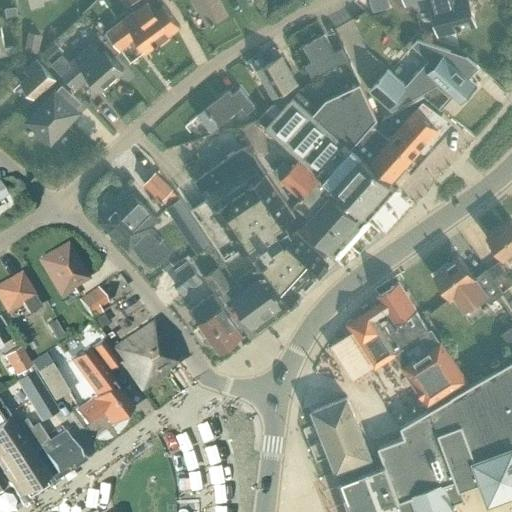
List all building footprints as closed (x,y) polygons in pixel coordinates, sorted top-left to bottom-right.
[(29,0),(32,10),(44,7),(42,0),(29,0)] [(147,0),(106,32),(119,50),(137,37),(147,51),(156,43),(158,47),(170,37),(168,34),(180,25),(164,3),(155,9),(148,0),(147,0)] [(193,0),(200,11),(204,9),(212,24),(227,17),(218,0),(193,0)] [(388,0),(371,0),(374,8),(389,4),(388,0)] [(404,0),(406,5),(423,0),(431,0),(434,8),(433,8),(440,34),(476,24),(468,0),(462,0),(458,1),(457,0),(404,0)] [(16,8),(5,9),(7,17),(17,16),(16,8)] [(1,27),(0,27),(0,57),(15,55),(14,46),(5,48),(1,27)] [(324,34),(305,45),(319,71),(339,61),(336,56),(324,34)] [(29,37),(26,49),(37,52),(40,39),(29,37)] [(62,53),(51,63),(59,72),(76,90),(89,78),(100,90),(123,69),(106,50),(102,54),(91,43),(70,62),(62,53)] [(55,44),(43,54),(51,63),(62,52),(55,44)] [(388,69),(369,90),(390,109),(398,99),(402,102),(437,82),(460,103),(478,84),(467,75),(472,70),(450,51),(450,50),(432,44),(429,55),(432,59),(407,87),(405,85),(388,69)] [(339,54),(336,56),(339,61),(347,56),(343,48),(338,51),(339,54)] [(281,59),(262,69),(276,96),(296,85),(281,59)] [(56,79),(42,64),(21,83),(34,99),(56,79)] [(273,120),(265,129),(322,178),(363,214),(391,182),(369,163),(353,148),(373,124),(378,119),(360,83),(326,99),(313,114),(294,97),(291,100),(280,112),(273,120)] [(211,133),(220,125),(219,123),(240,106),(247,115),(256,107),(240,88),(232,94),(230,92),(206,110),(198,116),(211,133)] [(51,97),(50,97),(28,121),(51,142),(74,118),(61,106),(67,98),(58,90),(51,97)] [(288,97),(273,106),(280,112),(291,100),(288,97)] [(373,124),(353,148),(369,163),(371,161),(393,180),(438,129),(433,125),(441,116),(424,102),(391,139),(374,125),(373,124)] [(265,114),(258,122),(265,129),(273,120),(265,114)] [(311,272),(327,256),(297,228),(291,236),(282,223),(295,214),(247,145),(195,181),(210,203),(194,214),(226,260),(241,249),(242,250),(255,241),(268,260),(256,268),(283,303),(301,289),(298,285),(310,271),(311,272)] [(357,220),(363,214),(322,178),(320,180),(299,161),(282,180),(302,197),(295,205),(310,219),(303,227),(330,251),(357,220)] [(156,172),(144,184),(161,201),(162,203),(164,202),(169,207),(179,196),(172,190),(173,189),(166,182),(156,172)] [(123,201),(103,222),(130,246),(131,245),(136,250),(142,260),(149,265),(155,266),(166,258),(170,254),(171,251),(162,238),(149,227),(149,226),(157,217),(133,193),(124,202),(123,201)] [(511,221),(511,220),(487,238),(502,259),(511,251),(511,221)] [(65,244),(39,260),(58,294),(85,277),(65,244)] [(503,292),(491,275),(486,269),(475,278),(459,257),(434,276),(450,298),(454,296),(465,310),(485,295),(490,302),(503,292)] [(167,259),(159,265),(164,272),(172,266),(167,259)] [(182,278),(174,284),(183,294),(202,281),(188,261),(176,270),(182,278)] [(219,295),(232,286),(219,267),(206,276),(219,295)] [(511,284),(500,268),(491,275),(503,292),(511,285),(511,284)] [(33,295),(20,272),(0,283),(0,302),(5,311),(21,302),(27,313),(39,306),(33,295)] [(261,278),(232,299),(252,327),(281,306),(261,278)] [(446,353),(432,329),(428,332),(414,310),(416,309),(399,282),(379,295),(384,303),(361,317),(365,324),(331,345),(351,378),(395,351),(431,406),(471,381),(451,350),(446,353)] [(96,288),(78,300),(90,319),(101,312),(97,307),(105,302),(96,288)] [(220,351),(242,334),(222,307),(213,294),(190,310),(200,324),(220,351)] [(100,315),(93,321),(98,328),(106,324),(100,315)] [(54,319),(45,325),(54,340),(63,335),(54,319)] [(168,370),(165,366),(176,359),(150,321),(112,348),(140,389),(168,370)] [(511,352),(511,326),(500,335),(511,352)] [(114,382),(106,370),(117,362),(101,340),(89,348),(87,345),(69,359),(95,395),(75,410),(86,424),(101,413),(109,423),(131,407),(113,383),(114,382)] [(4,357),(17,380),(31,372),(31,371),(33,370),(19,347),(4,357)] [(53,400),(67,392),(43,353),(29,362),(53,400)] [(511,361),(431,409),(430,410),(434,417),(437,425),(457,480),(461,490),(484,481),(491,500),(511,492),(511,361)] [(31,372),(17,380),(16,381),(41,420),(56,410),(31,371),(31,372)] [(348,397),(314,410),(317,417),(338,470),(371,456),(355,417),(348,397)] [(23,439),(14,425),(8,416),(9,415),(0,402),(0,468),(17,495),(42,480),(37,473),(44,469),(32,451),(23,439)] [(406,436),(380,446),(386,463),(386,464),(388,469),(389,469),(404,511),(423,511),(428,510),(428,511),(444,511),(442,505),(449,502),(450,504),(465,499),(461,490),(457,480),(437,425),(434,417),(430,410),(402,426),(406,436)] [(14,425),(23,439),(32,451),(39,447),(54,471),(80,455),(63,429),(47,439),(36,422),(29,426),(24,418),(14,425)] [(386,464),(342,480),(353,511),(403,511),(388,469),(386,464)]
